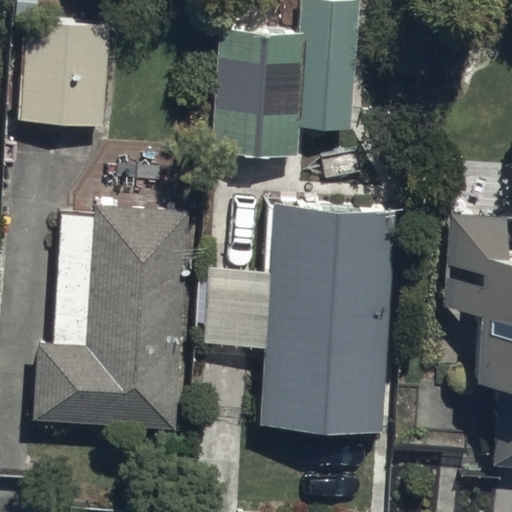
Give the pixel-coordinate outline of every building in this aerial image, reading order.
[(32,0),(10,0),(10,15),(21,16),(16,108),(97,112),(102,16),(32,12),(32,0)] [(294,0),(293,20),(208,15),(201,139),(292,144),(294,116),(344,119),(350,0),(294,0)] [(384,190),(262,183),(249,405),(370,412),(384,190)] [(168,411),(177,190),(83,186),(77,324),(23,322),(20,405),(168,411)] [(456,444),(511,447),(511,214),(468,212),(456,444)]
